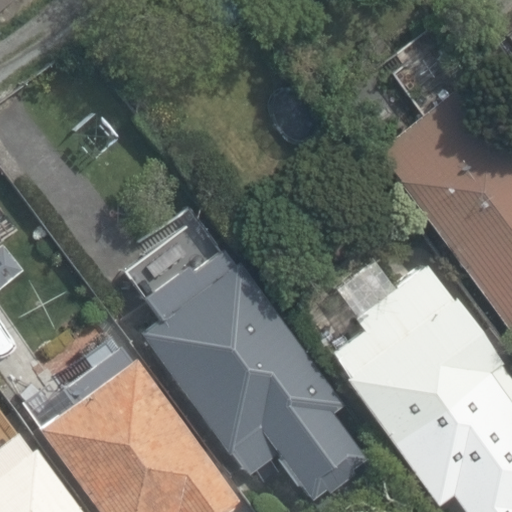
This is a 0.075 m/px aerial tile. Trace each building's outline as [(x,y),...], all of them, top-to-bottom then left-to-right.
[(0,0),(0,10),(10,0),(0,0)] [(511,108),(485,73),(378,153),(511,329),(511,108)] [(343,403),(223,241),(143,300),(154,316),(136,329),(245,475),(277,451),(312,495),(363,458),(330,412),(343,403)] [(511,376),(430,262),(356,314),(364,326),(327,353),(436,506),(491,467),(483,456),(511,435),(511,376)] [(130,353),(110,339),(54,382),(67,397),(27,422),(97,511),(215,511),(241,493),(130,353)] [(25,444),(10,430),(0,437),(0,511),(82,511),(30,444),(25,444)]
